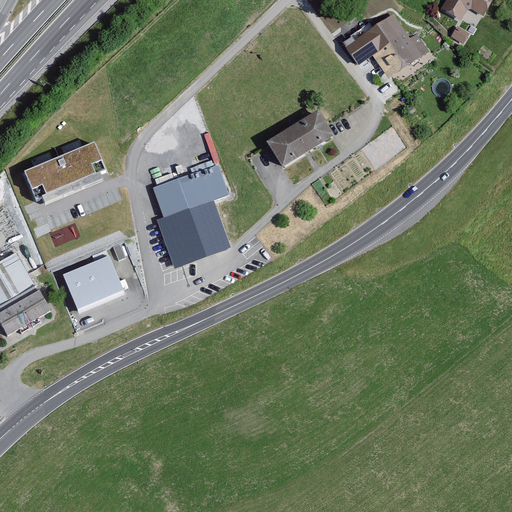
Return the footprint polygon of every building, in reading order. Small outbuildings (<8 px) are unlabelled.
[(443,0),(436,13),(456,24),(462,13),(467,11),(479,19),(490,0),(443,0)] [(394,18),(346,51),(359,71),(375,61),(390,83),(431,55),(418,37),(411,42),(394,18)] [(464,36),(452,30),(446,41),(458,47),(464,36)] [(327,140),(311,114),(259,146),(274,171),(327,140)] [(93,149),(23,179),(34,206),(105,176),(93,149)] [(225,197),(214,167),(149,190),(160,222),(156,223),(173,269),(225,250),(209,203),(225,197)] [(119,260),(125,258),(121,245),(115,247),(119,260)] [(0,303),(30,287),(14,256),(0,262),(0,303)] [(117,293),(103,260),(58,278),(71,312),(117,293)] [(0,339),(43,314),(31,294),(0,312),(0,339)]
